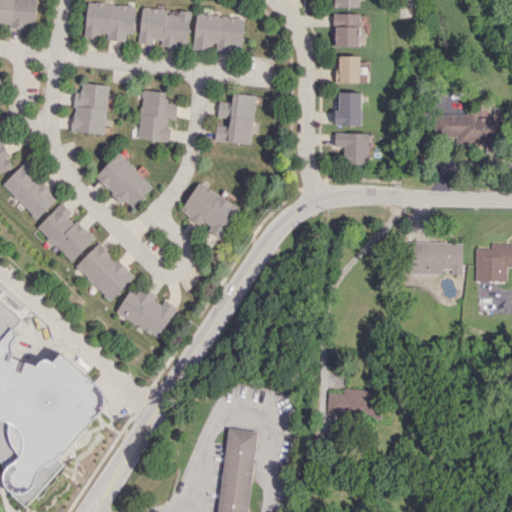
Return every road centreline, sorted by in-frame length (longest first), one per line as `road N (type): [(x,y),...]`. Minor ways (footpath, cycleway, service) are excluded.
road 1 (residential): [(91,511),(156,405),(293,214),(348,195),(511,199)]
road 2 (residential): [(61,0),(49,127),(58,158),(76,190),(161,270),(176,271),(186,250),(153,213)]
road 3 (residential): [(0,47),(267,76)]
road 4 (residential): [(281,0),(305,50),(306,150),(317,201)]
road 5 (residential): [(129,238),(186,169),(199,69)]
